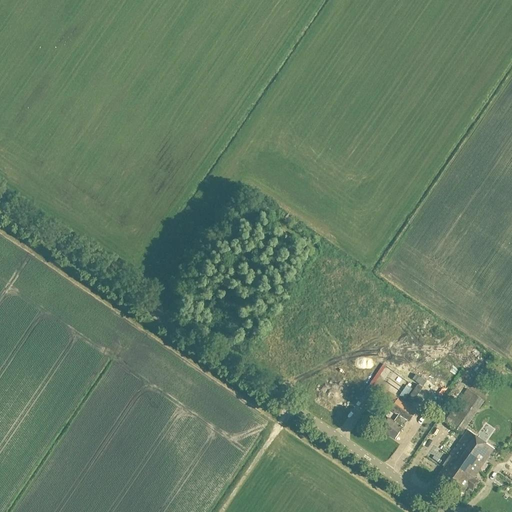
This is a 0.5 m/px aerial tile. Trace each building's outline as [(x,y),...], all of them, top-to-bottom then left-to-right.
[(483,394),(488,385),(478,381),(474,390),(483,394)] [(408,422),(416,411),(398,399),(390,410),(398,416),(393,422),(387,418),(380,429),(394,439),(402,428),(407,421),(408,422)] [(440,419),(444,414),(438,410),(435,414),(440,419)] [(467,431),(461,440),(474,449),(460,469),(462,471),(452,486),(463,493),(467,487),(472,491),(478,482),(473,478),(494,449),(467,431)] [(460,469),(474,449),(461,440),(442,466),(444,467),(438,476),(452,486),(462,471),(460,469)] [(418,456),(424,451),(418,444),(412,449),(418,456)]
